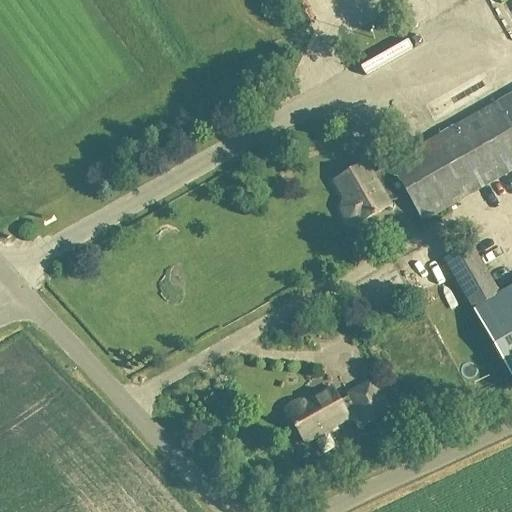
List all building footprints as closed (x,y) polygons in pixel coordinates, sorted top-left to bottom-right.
[(511,9),(507,0),(496,0),(507,23),(511,20),(511,9)] [(511,172),(511,96),(390,166),(390,167),(371,178),(364,166),(336,182),(347,203),(344,204),(342,211),(349,222),(355,224),(358,222),(360,225),(388,208),(384,201),(386,202),(388,202),(391,202),(393,202),(395,201),(397,200),(398,199),(400,198),(401,196),(402,194),(403,192),(404,190),(423,223),(511,172)] [(511,289),(499,296),(471,246),(444,261),(511,379),(511,289)] [(419,291),(437,285),(425,253),(408,260),(419,291)] [(326,355),(351,384),(373,366),(347,337),(326,355)] [(332,389),(307,404),(305,403),(302,403),(300,404),(298,404),(295,405),(293,406),(291,407),(289,409),(287,410),(286,412),(286,413),(285,415),(285,417),(285,419),(286,420),(286,422),(288,424),(289,425),(290,426),(292,427),(294,427),(304,445),(316,438),(318,442),(316,443),(323,456),(335,449),(328,436),(325,438),(323,435),(350,419),(345,411),(354,406),(364,423),(387,410),(371,382),(348,395),(350,398),(340,403),(332,389)] [(395,424),(400,437),(416,432),(411,418),(395,424)]
